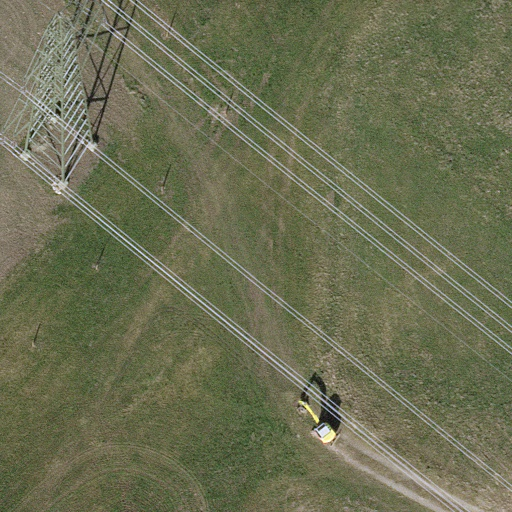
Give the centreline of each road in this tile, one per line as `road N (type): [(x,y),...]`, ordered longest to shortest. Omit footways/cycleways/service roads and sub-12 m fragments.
road 1 (track): [(26,511),(247,121),(343,0)]
road 2 (track): [(317,431),(453,511)]
